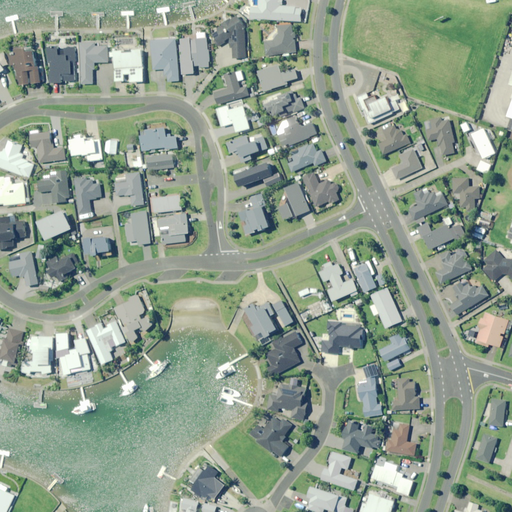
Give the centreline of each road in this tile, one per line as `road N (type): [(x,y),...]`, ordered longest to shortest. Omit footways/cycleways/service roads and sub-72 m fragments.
road 1 (residential): [(0,121),(31,107),(179,106),(202,137),(219,251)]
road 2 (residential): [(220,262),(135,269),(50,311),(0,293)]
road 3 (tertiary): [(372,210),(321,90),(324,0)]
road 4 (tertiary): [(340,0),(336,89),(386,204)]
road 5 (tertiary): [(386,204),(461,369)]
road 6 (tertiary): [(437,375),(420,314),(372,210)]
road 7 (residential): [(372,210),(270,257),(220,262)]
road 8 (residential): [(266,511),(318,440),(329,378)]
road 9 (tertiary): [(461,369),(466,422),(438,511)]
road 10 (tertiary): [(420,511),(437,444),(437,375)]
